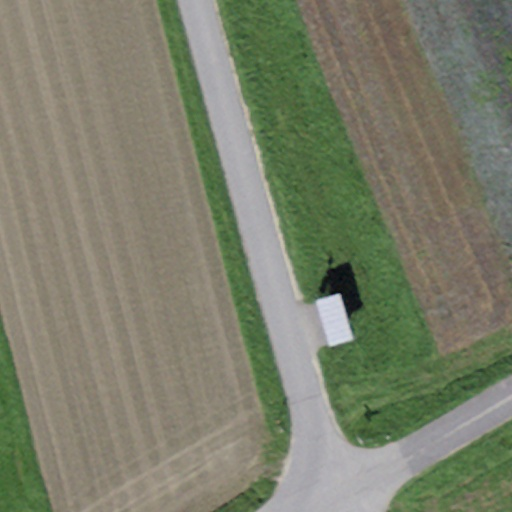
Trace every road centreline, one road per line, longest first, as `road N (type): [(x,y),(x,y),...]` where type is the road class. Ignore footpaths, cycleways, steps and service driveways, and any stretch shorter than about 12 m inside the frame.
road 1 (residential): [(334,506),(202,0)]
road 2 (unclassified): [(334,506),(511,396)]
